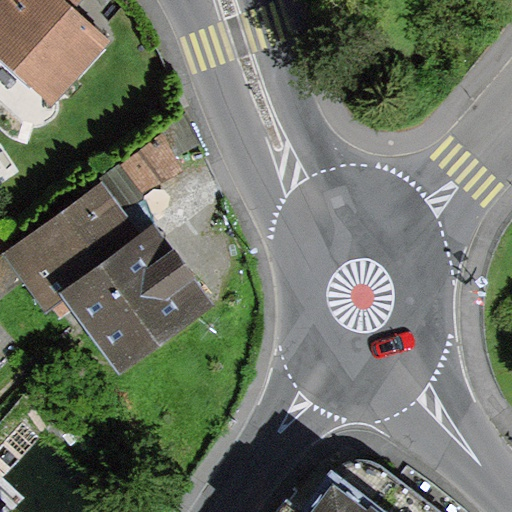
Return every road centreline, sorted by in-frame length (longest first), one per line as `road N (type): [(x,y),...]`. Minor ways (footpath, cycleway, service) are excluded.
road 1 (residential): [(224,0),(311,208)]
road 2 (residential): [(311,208),(296,229),(290,286),(302,359),(316,380)]
road 3 (residential): [(316,380),(223,511)]
road 4 (residential): [(412,374),(511,499)]
road 5 (residential): [(412,374),(422,359),(428,306),(409,224)]
road 6 (residential): [(409,224),(511,119)]
